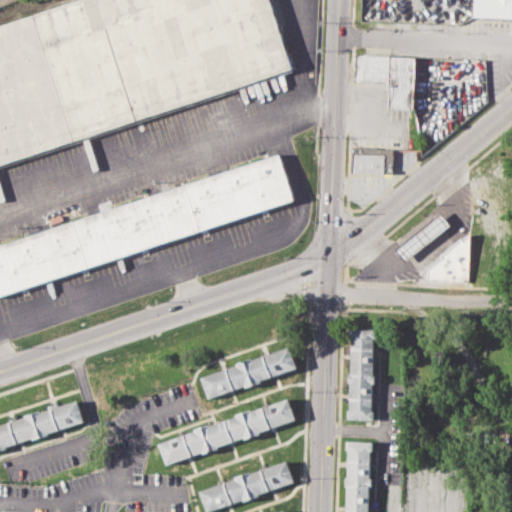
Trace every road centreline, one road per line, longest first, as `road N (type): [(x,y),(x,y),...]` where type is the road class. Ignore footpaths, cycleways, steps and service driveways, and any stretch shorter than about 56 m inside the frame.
road 1 (tertiary): [(0,371),(329,255)]
road 2 (secondary): [(329,255),(319,511)]
road 3 (secondary): [(338,0),(329,255)]
road 4 (tertiary): [(329,255),(511,106)]
road 5 (residential): [(328,294),(511,301)]
road 6 (residential): [(337,38),(511,44)]
